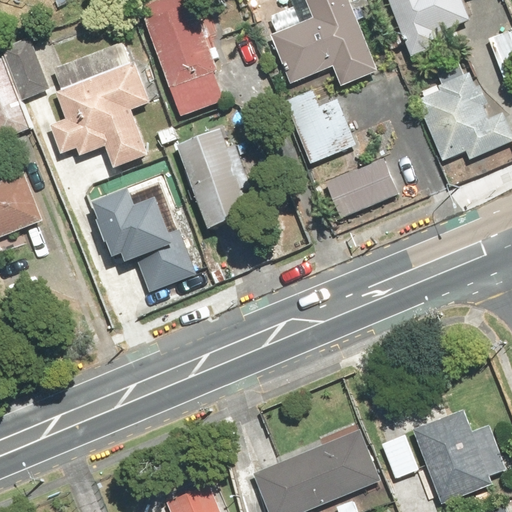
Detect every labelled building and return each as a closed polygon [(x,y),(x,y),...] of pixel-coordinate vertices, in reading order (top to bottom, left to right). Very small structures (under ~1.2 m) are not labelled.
[(213,0),(147,0),(195,117),(251,95),(213,0)] [(364,0),(338,0),(280,23),(306,87),(352,69),(356,80),(391,66),(364,0)] [(477,0),(402,0),(424,54),(489,28),(477,0)] [(145,51),(51,88),(82,165),(119,150),(126,168),(164,153),(148,112),(166,105),(145,51)] [(0,56),(0,142),(31,130),(19,101),(17,96),(0,56)] [(511,82),(502,58),(424,89),(455,165),(511,142),(511,82)] [(350,120),(339,96),(325,103),(317,87),(292,99),(311,139),(350,120)] [(237,120),(186,140),(221,227),(272,207),(237,120)] [(326,175),(344,220),(427,186),(408,141),(326,175)] [(0,252),(58,229),(36,174),(0,188),(0,252)] [(104,199),(121,251),(126,251),(129,259),(144,254),(155,286),(200,271),(185,226),(177,229),(165,193),(140,201),(136,188),(104,199)] [(477,412),(422,435),(456,511),(510,487),(477,412)] [(368,430),(263,479),(280,511),(339,511),(397,485),(368,430)] [(409,436),(384,445),(399,481),(423,471),(409,436)] [(230,511),(224,496),(187,511),(230,511)]
